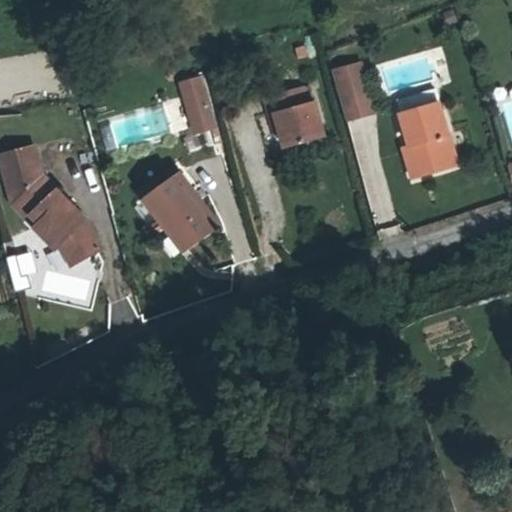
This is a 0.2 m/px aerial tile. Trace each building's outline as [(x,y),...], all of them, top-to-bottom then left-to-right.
[(361,61),(332,70),(347,119),(376,111),(361,61)] [(179,83),(194,133),(215,127),(200,77),(179,83)] [(276,121),(279,133),(284,154),(323,144),(313,107),(305,109),(301,94),(265,105),(269,122),(276,121)] [(409,147),(417,175),(454,165),(436,104),(400,115),(409,147)] [(272,135),(279,133),(276,121),(269,122),(272,135)] [(411,177),(417,175),(409,147),(403,149),(411,177)] [(5,157),(15,205),(35,187),(41,181),(35,151),(5,157)] [(187,248),(219,224),(181,173),(145,199),(165,226),(169,223),(187,248)] [(41,181),(35,187),(48,201),(55,196),(41,181)] [(61,249),(60,251),(69,271),(98,257),(85,229),(55,196),(48,201),(35,187),(15,205),(29,221),(33,217),(40,225),(36,229),(48,243),(53,239),(61,249)] [(29,221),(36,229),(40,225),(33,217),(29,221)] [(56,252),(60,251),(61,249),(53,239),(48,243),(56,252)] [(15,291),(30,287),(27,274),(36,272),(31,252),(7,258),(15,291)]
